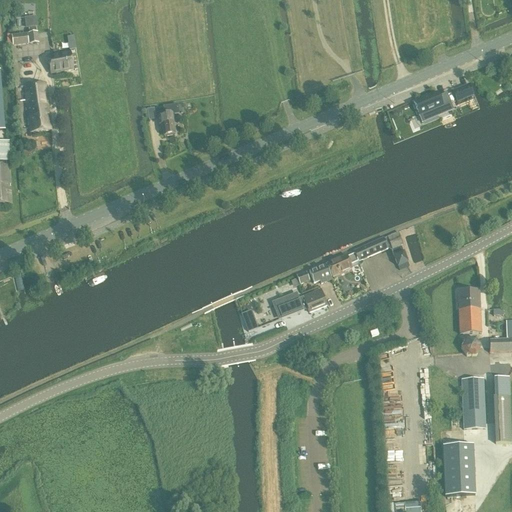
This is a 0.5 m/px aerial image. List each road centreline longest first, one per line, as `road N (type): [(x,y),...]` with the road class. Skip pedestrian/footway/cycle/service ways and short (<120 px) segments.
road 1 (secondary): [(0,256),(511,38)]
road 2 (tertiary): [(0,418),(117,369),(269,348),(511,230)]
